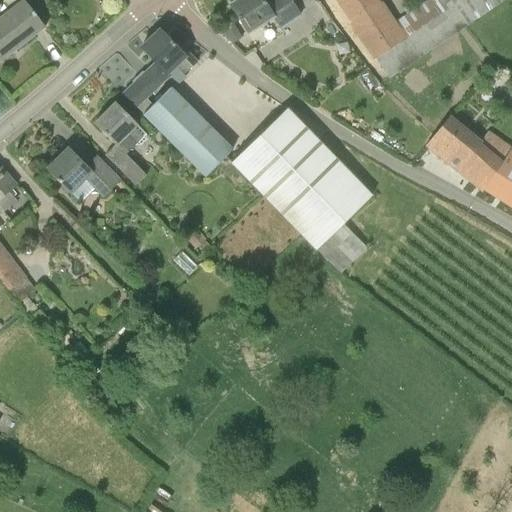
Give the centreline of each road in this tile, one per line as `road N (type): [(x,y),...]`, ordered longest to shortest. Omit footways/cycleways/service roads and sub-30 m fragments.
road 1 (unclassified): [(511,228),(252,78),(166,0)]
road 2 (tertiary): [(0,132),(145,5)]
